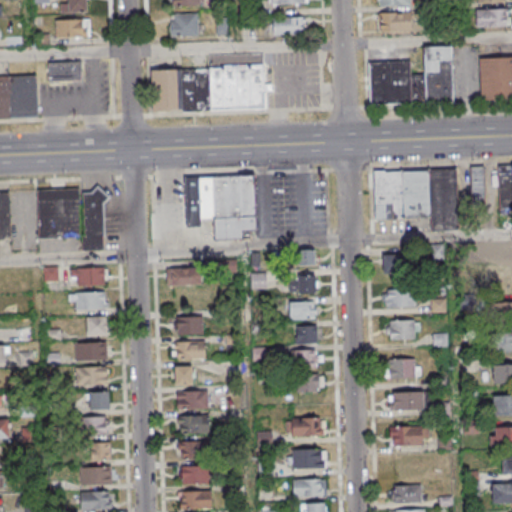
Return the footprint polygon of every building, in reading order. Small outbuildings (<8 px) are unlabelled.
[(87,12),(87,0),(68,0),(68,2),(61,2),(61,12),(87,12)] [(476,26),(509,26),(509,9),(476,9),(476,26)] [(169,36),(199,36),(199,13),(169,13),(169,36)] [(413,33),(413,14),(377,14),(377,33),(413,33)] [(272,17),(272,35),(302,35),(302,17),(272,17)] [(56,19),(56,37),(89,37),(89,18),(56,19)] [(369,63),(371,104),(453,102),(452,46),(422,47),(423,74),(411,74),(411,62),(369,63)] [(479,100),(511,99),(511,57),(479,58),(479,100)] [(49,62),(49,82),(83,82),(83,62),(49,62)] [(266,109),(265,67),(150,69),(151,111),(266,109)] [(0,76),(0,119),(37,119),(37,76),(0,76)] [(499,215),(511,215),(511,164),(498,165),(499,215)] [(484,166),(471,166),(471,212),(484,212),(484,166)] [(456,168),(373,171),(374,220),(430,218),(430,232),(458,231),(456,168)] [(256,175),(186,176),(187,227),(201,227),(201,219),(213,219),(214,240),(242,239),(242,230),(257,229),(256,175)] [(105,249),(104,190),(81,190),(81,188),(37,188),(37,238),(81,237),(82,250),(105,249)] [(0,240),(11,240),(10,191),(0,191),(0,240)] [(492,261),(511,261),(511,241),(492,242),(492,261)] [(314,249),(294,250),(295,264),(314,264),(314,249)] [(383,273),(408,273),(408,256),(383,256),(383,273)] [(57,266),(43,266),(43,280),(57,279),(57,266)] [(103,266),(69,268),(69,276),(76,276),(77,285),(103,284),(103,266)] [(167,285),(200,285),(200,268),(167,268),(167,285)] [(511,271),(493,271),(493,289),(511,288),(511,271)] [(267,289),(267,272),(251,272),(251,289),(267,289)] [(316,293),(316,274),(289,274),(289,293),(316,293)] [(415,306),(415,290),(383,290),(383,306),(415,306)] [(104,291),(67,292),(68,300),(75,300),(75,309),(102,308),(102,301),(104,300),(104,291)] [(289,301),(289,319),(316,319),(316,300),(289,301)] [(432,311),(445,311),(445,300),(432,300),(432,311)] [(511,301),(492,301),(492,320),(511,319),(511,301)] [(204,316),(175,316),(175,334),(204,334),(204,316)] [(87,335),(106,335),(106,317),(87,317),(87,335)] [(388,319),(388,339),(419,338),(419,319),(388,319)] [(295,325),(295,344),(319,344),(319,325),(295,325)] [(511,352),(511,334),(490,335),(489,352),(511,352)] [(205,359),(205,341),(174,341),(174,359),(205,359)] [(107,360),(107,343),(78,343),(78,360),(107,360)] [(295,350),(295,366),(318,366),(318,350),(295,350)] [(21,366),(33,366),(32,352),(20,353),(21,366)] [(419,377),(419,359),(387,359),(387,377),(419,377)] [(511,365),(492,365),(492,384),(511,384),(511,365)] [(175,366),(175,384),(192,384),(192,366),(175,366)] [(108,385),(108,367),(75,367),(75,385),(108,385)] [(322,392),(322,374),(296,374),(296,392),(322,392)] [(207,391),(177,391),(177,409),(207,409),(207,391)] [(108,392),(89,392),(89,410),(108,410),(108,392)] [(424,410),(424,393),(390,393),(390,410),(424,410)] [(492,416),(511,415),(511,396),(492,396),(492,416)] [(209,432),(209,415),(177,415),(177,432),(209,432)] [(108,416),(84,416),(84,433),(108,433),(108,416)] [(286,436),(324,436),(324,417),(286,417),(286,436)] [(0,419),(0,438),(9,439),(9,419),(0,419)] [(390,446),(424,446),(424,426),(390,426),(390,446)] [(511,426),(495,426),(495,444),(511,444),(511,426)] [(179,441),(179,458),(209,458),(209,441),(179,441)] [(89,443),(89,459),(111,459),(111,443),(89,443)] [(325,449),(289,449),(289,469),(325,469),(325,449)] [(511,455),(501,455),(501,473),(511,473),(511,455)] [(180,483),(210,483),(210,466),(180,466),(180,483)] [(84,485),(111,485),(111,467),(84,467),(84,485)] [(325,497),(325,478),(292,478),(292,497),(325,497)] [(492,506),(511,506),(511,482),(492,482),(492,506)] [(421,486),(391,486),(391,504),(421,504),(421,486)] [(179,491),(179,508),(211,508),(211,491),(179,491)] [(80,511),(111,511),(111,493),(80,493),(80,511)] [(326,511),(326,503),(301,503),(301,511),(326,511)]
